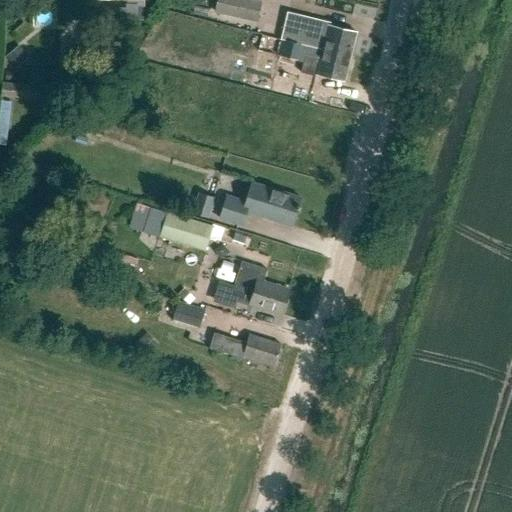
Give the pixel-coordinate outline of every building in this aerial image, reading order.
[(256,22),(261,0),(259,0),(215,0),(213,13),(256,22)] [(330,24),(288,13),(281,40),(302,45),(322,50),(350,57),(356,33),(329,26),(330,24)] [(257,50),(298,60),(302,45),(281,40),(260,35),(257,50)] [(91,75),(92,43),(83,43),(65,42),(63,83),(73,83),(73,75),(91,75)] [(17,46),(4,57),(14,69),(27,57),(17,46)] [(344,81),(350,57),(322,50),(319,61),(304,57),(300,73),(310,75),(310,73),(344,81)] [(215,55),(212,73),(248,79),(251,61),(215,55)] [(176,59),(175,68),(197,70),(198,60),(176,59)] [(0,95),(43,100),(44,86),(1,82),(0,95)] [(8,118),(0,118),(0,137),(0,141),(9,141),(8,118)] [(291,226),(300,198),(251,182),(245,202),(226,196),(219,218),(242,225),(246,212),(291,226)] [(207,218),(213,198),(197,193),(190,213),(207,218)] [(203,251),(211,226),(166,212),(158,237),(203,251)] [(288,291),(274,286),(275,285),(263,281),(267,269),(241,261),(233,288),(220,284),(215,300),(233,306),(235,299),(274,311),(273,313),(282,316),(285,307),(283,307),(288,291)] [(197,328),(203,309),(176,301),(170,319),(197,328)] [(145,334),(135,344),(146,356),(157,345),(145,334)] [(243,357),(274,366),(281,344),(249,335),(246,344),(216,334),(211,349),(242,359),(243,357)]
